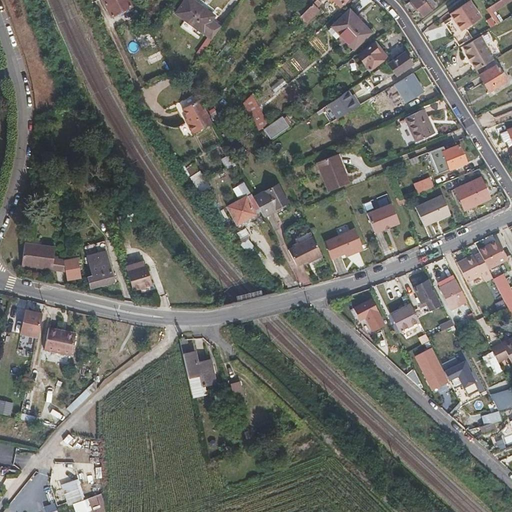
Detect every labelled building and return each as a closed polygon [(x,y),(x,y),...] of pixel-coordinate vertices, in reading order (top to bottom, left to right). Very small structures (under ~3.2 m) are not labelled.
[(103,0),(109,13),(135,0),(134,0),(103,0)] [(197,0),(182,0),(175,10),(202,29),(214,14),(200,4),(201,3),(197,0)] [(315,3),(311,0),(298,13),(300,15),(303,14),(306,17),(318,6),(315,3)] [(429,7),(424,0),(407,0),(406,1),(412,11),(418,7),(422,13),(429,7)] [(468,0),(463,0),(448,12),(460,28),(479,15),(468,0)] [(511,11),(511,0),(493,0),(487,4),(497,20),(511,11)] [(369,30),(348,7),(331,22),(352,46),(369,30)] [(422,13),(418,7),(412,11),(416,17),(422,13)] [(487,59),(474,35),(459,43),(472,67),(487,59)] [(374,39),(357,53),(367,67),(385,54),(374,39)] [(168,64),(159,46),(145,53),(154,71),(168,64)] [(407,64),(411,61),(405,50),(387,61),(393,71),(393,72),(394,73),(407,64)] [(393,71),(387,61),(378,67),(382,75),(386,75),(393,71)] [(494,61),(476,71),(485,88),(503,78),(494,61)] [(420,93),(407,72),(382,88),(393,106),(410,96),(412,98),(420,93)] [(351,106),(347,98),(342,90),(323,103),(332,118),(351,106)] [(258,109),(250,92),(241,100),(248,114),(258,109)] [(211,118),(199,94),(181,104),(186,113),(187,112),(190,119),(187,120),(191,129),(211,118)] [(355,104),(350,96),(347,98),(351,106),(355,104)] [(332,118),(323,103),(316,108),(325,122),(332,118)] [(403,114),(414,138),(432,129),(421,106),(403,114)] [(265,122),(258,109),(248,114),(256,129),(265,122)] [(282,114),(262,126),(268,136),(288,124),(282,114)] [(499,133),(505,146),(511,143),(505,130),(499,133)] [(444,149),(451,166),(467,160),(460,143),(444,149)] [(412,165),(426,159),(423,151),(409,157),(412,165)] [(347,181),(336,153),(314,161),(325,190),(347,181)] [(208,187),(198,170),(191,175),(202,190),(208,187)] [(447,179),(443,171),(434,175),(437,183),(447,179)] [(437,183),(434,175),(419,181),(422,189),(437,183)] [(453,187),(462,208),(488,197),(478,176),(453,187)] [(243,183),(233,189),(237,197),(248,191),(243,183)] [(285,201),(277,184),(252,196),(259,210),(262,215),(271,211),(270,209),(285,201)] [(252,196),(250,193),(245,196),(253,213),(259,210),(252,196)] [(441,193),(414,205),(422,224),(449,212),(441,193)] [(253,213),(245,196),(244,195),(225,205),(235,223),(253,213)] [(398,220),(389,201),(365,212),(373,231),(382,227),(389,224),(398,220)] [(361,244),(354,227),(325,240),(332,257),(361,244)] [(83,241),(82,228),(71,230),(71,232),(73,241),(74,243),(83,241)] [(298,244),(313,236),(310,230),(295,238),(298,244)] [(73,241),(71,232),(64,233),(65,242),(73,241)] [(103,243),(101,235),(89,237),(91,246),(103,243)] [(323,254),(313,236),(298,244),(289,248),(297,265),(308,260),(313,257),(313,259),(323,254)] [(503,258),(495,240),(476,249),(478,252),(486,267),(503,258)] [(86,248),(85,241),(83,241),(74,243),(75,250),(86,248)] [(52,255),(53,266),(61,265),(62,272),(72,271),(68,252),(52,255)] [(490,276),(486,267),(478,252),(472,254),(471,252),(454,260),(464,279),(480,271),(484,279),(490,276)] [(312,267),(326,260),(323,254),(313,259),(313,257),(308,260),(312,267)] [(124,267),(141,262),(140,256),(122,261),(124,267)] [(149,281),(143,261),(141,262),(124,267),(130,287),(149,281)] [(85,267),(87,279),(108,275),(105,263),(85,267)] [(409,284),(402,270),(395,273),(402,287),(409,284)] [(511,299),(511,294),(501,274),(491,279),(504,304),(511,299)] [(464,298),(453,276),(437,284),(448,305),(464,298)] [(422,296),(427,306),(437,301),(426,277),(411,284),(418,298),(422,296)] [(371,297),(354,304),(359,317),(365,314),(371,328),(382,323),(371,297)] [(417,318),(408,300),(390,309),(399,328),(417,318)] [(31,335),(35,312),(19,309),(15,332),(31,335)] [(440,328),(452,322),(449,317),(438,323),(440,328)] [(70,350),(73,329),(55,327),(55,324),(46,323),(42,345),(70,350)] [(511,336),(501,343),(500,341),(489,347),(496,361),(507,355),(511,362),(511,361),(511,336)] [(420,351),(432,376),(441,372),(429,346),(420,351)] [(212,380),(207,357),(195,359),(192,349),(181,351),(186,373),(197,372),(199,382),(212,380)] [(199,382),(197,372),(186,373),(190,395),(201,393),(199,382)] [(27,387),(22,419),(35,421),(36,415),(31,414),(35,389),(27,387)] [(0,412),(10,415),(13,402),(0,399),(0,412)] [(502,418),(497,409),(466,418),(470,428),(481,425),(495,420),(502,418)] [(497,428),(495,420),(481,425),(483,432),(497,428)] [(107,511),(100,491),(85,496),(78,478),(60,485),(68,505),(72,503),(75,511),(107,511)] [(57,511),(55,502),(45,505),(46,511),(57,511)]
